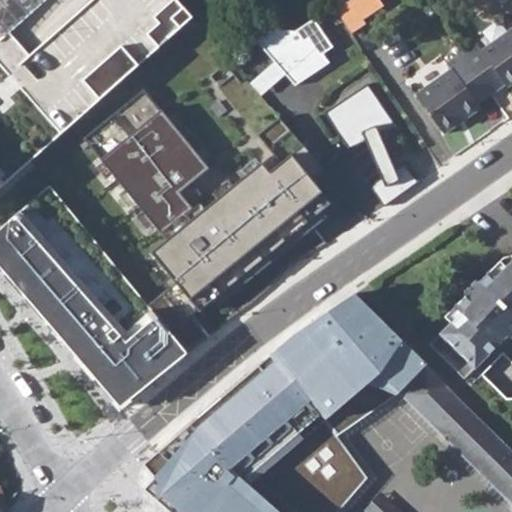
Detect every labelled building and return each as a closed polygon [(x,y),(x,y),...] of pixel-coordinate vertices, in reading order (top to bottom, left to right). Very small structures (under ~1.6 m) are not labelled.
[(180,0),(0,0),(0,182),(196,17),(180,0)] [(350,0),(336,10),(351,32),(365,23),(362,19),(384,5),(380,0),(350,0)] [(511,28),(482,50),(478,44),(464,54),(490,92),(492,94),(506,84),(507,86),(511,82),(511,28)] [(416,95),(444,133),(480,108),(477,104),(492,94),(490,92),(464,54),(462,52),(447,63),(452,69),(416,95)] [(278,115),(305,92),(271,54),(245,77),(263,97),(278,115)] [(373,126),(389,116),(368,84),(324,113),(348,149),(376,130),(373,126)] [(143,90),(82,139),(148,219),(208,169),(143,90)] [(373,126),(376,130),(392,120),(389,116),(373,126)] [(144,305),(186,356),(226,323),(208,300),(338,194),(301,149),(267,177),(256,163),(139,258),(164,289),(144,305)] [(0,228),(0,264),(122,407),(186,356),(144,305),(50,186),(0,228)] [(511,255),(505,257),(456,306),(462,312),(451,323),(430,344),(465,378),(508,335),(511,337),(511,335),(511,255)] [(427,364),(398,341),(355,291),(267,355),(273,363),(325,419),(337,436),(398,393),(427,364)] [(462,312),(456,306),(445,316),(451,323),(462,312)] [(273,363),(191,429),(146,482),(151,487),(146,494),(165,511),(338,511),(353,496),(366,481),(337,436),(325,419),(273,363)] [(511,505),(511,448),(427,364),(398,393),(511,505)] [(400,511),(366,481),(353,496),(369,511),(400,511)]
